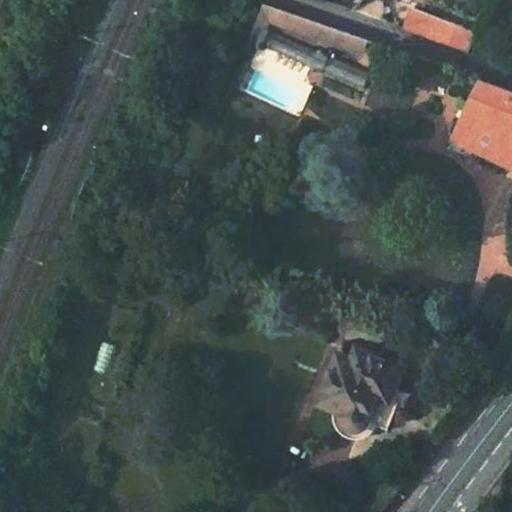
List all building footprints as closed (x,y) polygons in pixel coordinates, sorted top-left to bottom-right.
[(255,21),(268,27),(271,19),(362,53),(368,40),(264,1),(255,21)] [(477,33),(413,10),(405,30),(469,53),(477,33)] [(323,70),(364,88),(372,71),(273,30),(265,49),(322,75),(323,70)] [(511,93),(480,82),(453,138),(510,162),(511,157),(511,93)] [(178,265),(185,266),(190,254),(163,243),(161,246),(158,257),(178,265)] [(178,265),(158,257),(144,297),(165,303),(178,265)] [(335,356),(316,406),(342,417),(341,427),(353,433),(357,424),(382,433),(388,420),(396,423),(407,397),(396,392),(403,373),(357,353),(353,364),(335,356)]
